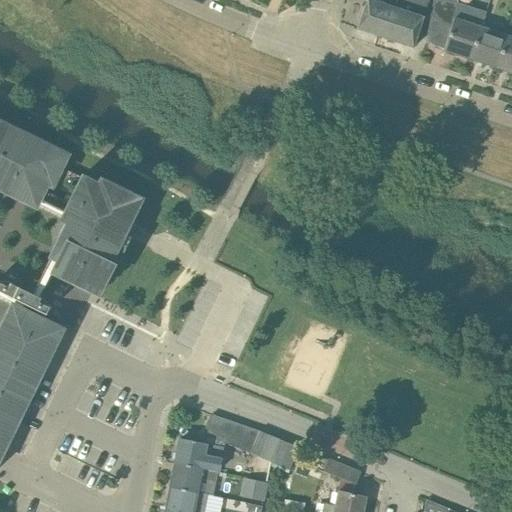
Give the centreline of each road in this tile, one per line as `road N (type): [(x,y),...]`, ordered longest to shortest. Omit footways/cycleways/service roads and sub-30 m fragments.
road 1 (residential): [(407,471),(157,371)]
road 2 (residential): [(511,118),(299,42)]
road 3 (residential): [(133,511),(157,371)]
